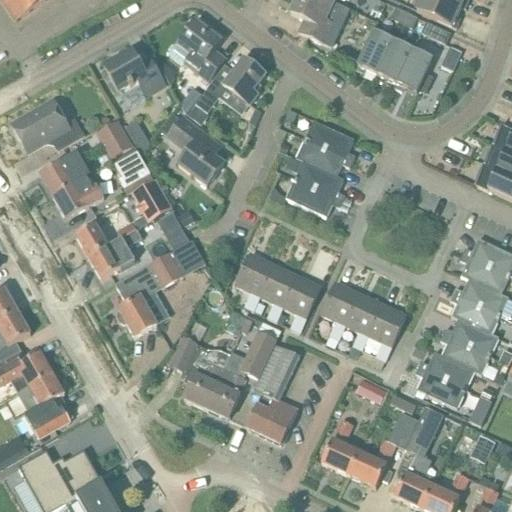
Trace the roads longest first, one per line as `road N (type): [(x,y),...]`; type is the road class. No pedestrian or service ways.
road 1 (residential): [(155,484),(0,205)]
road 2 (residential): [(394,170),(350,232),(355,258),(432,290),(469,224)]
road 3 (residential): [(211,0),(400,137)]
road 4 (residential): [(400,137),(436,139),(472,114),(511,4)]
road 5 (residential): [(0,99),(160,0)]
road 6 (unknown): [(293,63),(219,226)]
road 7 (residential): [(310,511),(210,471),(180,471),(155,484)]
